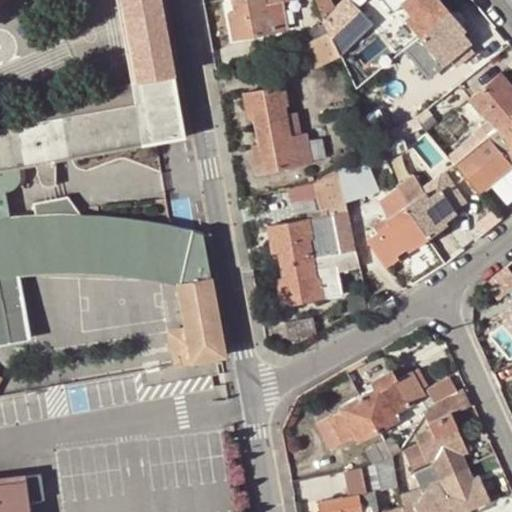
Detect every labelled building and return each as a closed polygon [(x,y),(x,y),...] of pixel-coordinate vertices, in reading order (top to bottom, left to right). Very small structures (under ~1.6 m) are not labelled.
[(0,0),(0,169),(16,166),(10,131),(0,132),(0,0),(123,0),(137,81),(142,107),(143,109),(145,109),(151,142),(183,136),(158,0),(0,0)] [(234,38),(275,31),(272,12),(268,12),(266,5),(278,2),(277,0),(233,0),(236,12),(237,19),(230,21),(234,38)] [(272,12),(275,31),(291,28),(286,0),(277,0),(278,2),(266,5),(268,12),(272,12)] [(317,0),(326,23),(329,30),(341,25),(363,5),(358,0),(340,0),(334,5),(331,0),(317,0)] [(406,17),(419,33),(449,9),(441,0),(405,0),(402,3),(411,13),(406,17)] [(398,7),(406,17),(411,13),(402,3),(398,7)] [(338,51),(339,54),(377,22),(363,5),(341,25),(329,30),(329,31),(338,51)] [(449,9),(419,33),(436,53),(440,49),(447,59),(457,50),(464,60),(475,50),(469,42),(470,40),(462,31),(465,28),(449,9)] [(237,19),(236,12),(229,12),(230,21),(237,19)] [(314,37),(329,30),(326,23),(310,30),(314,37)] [(310,60),(338,51),(329,31),(329,30),(314,37),(303,40),(310,60)] [(454,67),(464,60),(457,50),(447,59),(454,67)] [(487,134),(511,114),(511,94),(508,90),(511,86),(511,85),(501,71),(469,98),(482,113),(475,120),(487,134)] [(0,132),(10,131),(142,107),(137,81),(0,113),(0,132)] [(257,132),(289,126),(287,115),(285,105),(288,105),(285,85),(244,92),(247,111),(253,110),(254,119),(257,132)] [(57,159),(151,142),(145,109),(143,109),(142,107),(10,131),(16,166),(37,162),(57,159)] [(289,126),(301,125),(299,112),(287,115),(289,126)] [(465,151),(452,161),(481,195),(511,168),(511,114),(487,134),(465,151)] [(290,134),(289,126),(257,132),(260,145),(261,153),(255,154),(258,173),(300,165),(296,146),(292,147),(290,134)] [(307,130),(290,134),(292,147),(296,146),(300,165),(314,162),(307,130)] [(381,144),(394,138),(391,131),(378,137),(381,144)] [(381,144),(385,153),(390,166),(413,155),(404,134),(394,138),(381,144)] [(381,144),(378,137),(361,144),(365,153),(381,144)] [(460,143),(445,153),(452,161),(465,151),(460,143)] [(385,153),(381,144),(365,153),(369,160),(385,153)] [(369,160),(365,153),(338,167),(346,201),(378,193),(369,160)] [(57,159),(37,162),(41,179),(46,183),(57,181),(57,159)] [(0,169),(0,175),(2,186),(5,186),(9,185),(13,182),(15,178),(16,173),(16,167),(16,166),(0,169)] [(346,201),(338,167),(314,182),(320,207),(331,205),(332,214),(311,218),(268,225),(271,244),(277,243),(279,251),(280,263),(357,250),(346,201)] [(0,269),(17,266),(8,216),(2,186),(0,175),(0,269)] [(434,185),(423,193),(427,199),(438,190),(434,185)] [(449,186),(439,193),(452,212),(462,204),(449,186)] [(405,205),(428,237),(445,226),(443,222),(454,214),(452,212),(439,193),(438,190),(427,199),(423,193),(405,205)] [(32,200),(34,214),(40,213),(58,213),(41,197),(32,200)] [(331,205),(320,207),(309,209),(311,218),(332,214),(331,205)] [(410,250),(428,237),(405,205),(387,217),(391,224),(369,239),(389,267),(400,259),(396,254),(407,247),(410,250)] [(493,210),(477,224),(484,233),(501,220),(493,210)] [(175,363),(220,354),(225,354),(200,230),(173,224),(141,219),(105,215),(72,213),(58,213),(40,213),(34,214),(8,216),(17,266),(40,264),(70,264),(102,266),(133,269),(161,274),(175,277),(185,324),(168,328),(175,363)] [(360,270),(357,250),(280,263),(283,277),(285,286),(279,287),(282,305),(344,293),(341,273),(360,270)] [(0,302),(22,298),(17,266),(0,269),(0,302)] [(285,286),(283,277),(277,278),(279,287),(285,286)] [(287,339),(315,333),(311,317),(284,322),(287,339)] [(418,402),(455,381),(447,367),(421,382),(413,369),(398,378),(382,388),(380,384),(374,387),(360,395),(380,429),(398,419),(405,430),(412,425),(418,402)] [(382,388),(398,378),(392,367),(369,378),(374,387),(380,384),(382,388)] [(469,395),(461,378),(455,381),(418,402),(412,425),(429,417),(432,424),(416,432),(421,442),(456,427),(448,407),(469,395)] [(380,429),(360,395),(340,406),(342,410),(322,422),(335,444),(355,434),(359,440),(380,429)] [(464,444),(456,427),(421,442),(405,449),(414,468),(431,462),(439,477),(466,465),(462,455),(458,446),(464,444)] [(399,451),(400,450),(392,436),(385,440),(394,454),(399,451)] [(394,454),(385,440),(365,451),(373,465),(379,462),(394,454)] [(458,446),(462,455),(468,452),(464,444),(458,446)] [(399,486),(394,454),(379,462),(384,488),(399,486)] [(308,478),(334,474),(331,458),(306,462),(308,478)] [(403,511),(461,511),(489,500),(481,483),(475,485),(472,477),(466,465),(439,477),(416,498),(401,503),(403,511)] [(478,475),(472,477),(475,485),(481,483),(478,475)] [(0,511),(29,511),(24,477),(0,480),(0,511)] [(368,511),(368,510),(377,507),(375,489),(318,500),(319,511),(368,511)] [(414,489),(400,494),(401,503),(416,498),(414,489)] [(403,511),(401,503),(385,508),(386,511),(403,511)]
